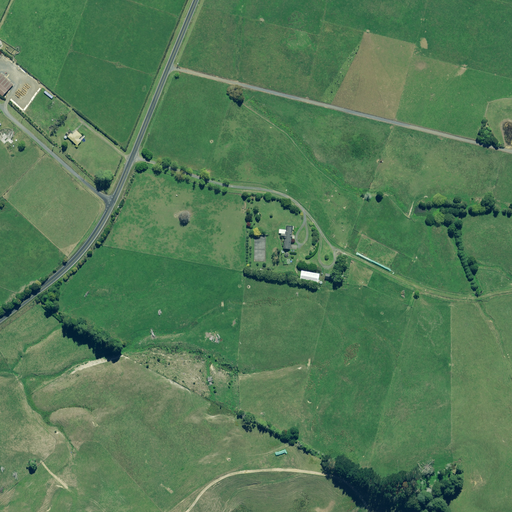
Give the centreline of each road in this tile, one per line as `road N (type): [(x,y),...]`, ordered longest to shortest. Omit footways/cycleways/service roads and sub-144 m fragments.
road 1 (unclassified): [(112,203),(196,0)]
road 2 (unclassified): [(0,319),(69,264),(112,203)]
road 3 (unclassified): [(0,107),(112,203)]
